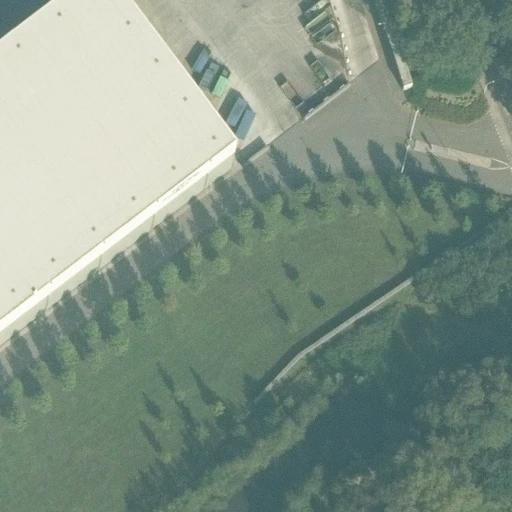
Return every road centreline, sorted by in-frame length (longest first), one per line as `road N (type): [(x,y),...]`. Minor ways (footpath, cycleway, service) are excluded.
road 1 (unknown): [(0,376),(315,149)]
road 2 (unknown): [(208,0),(315,149)]
road 3 (unknown): [(392,138),(350,0)]
road 4 (unknown): [(392,138),(461,166),(511,158)]
